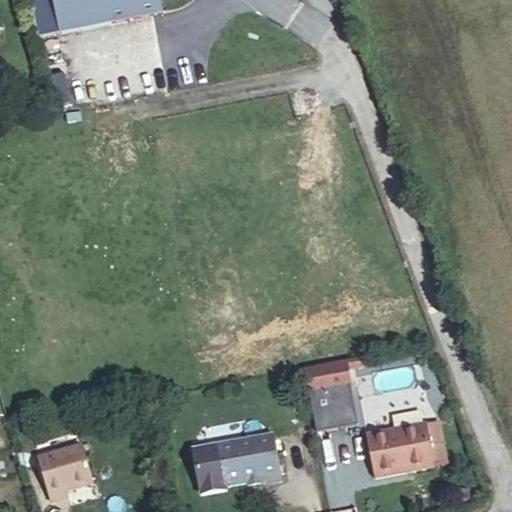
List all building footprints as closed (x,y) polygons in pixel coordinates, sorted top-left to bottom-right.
[(145,0),(71,0),(74,13),(145,0)] [(0,40),(9,39),(4,11),(0,11),(0,40)] [(43,80),(50,108),(73,103),(67,74),(43,80)] [(354,364),(314,372),(319,398),(360,390),(354,364)] [(435,426),(375,438),(384,481),(443,469),(435,426)] [(283,438),(208,452),(217,498),(236,494),(235,490),(271,483),(272,487),(291,483),(283,438)] [(85,453),(42,465),(55,510),(72,505),(70,499),(96,491),(85,453)]
